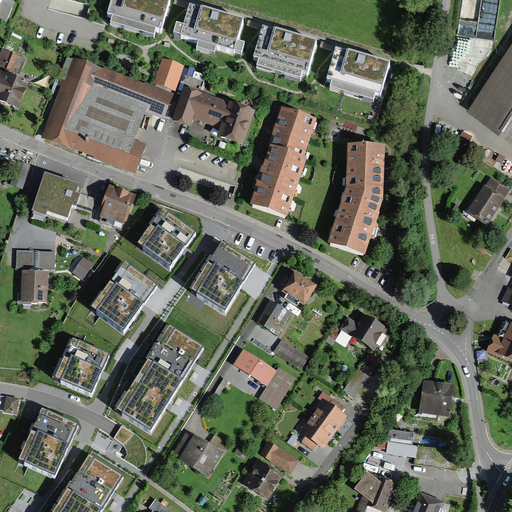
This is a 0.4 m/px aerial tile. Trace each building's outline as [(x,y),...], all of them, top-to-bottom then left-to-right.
[(171,2),(163,0),(113,0),(109,17),(114,18),(111,25),(154,38),(157,30),(162,32),(171,2)] [(464,0),(460,36),(497,41),(502,0),(464,0)] [(243,23),(190,8),(185,28),(178,26),(174,38),(199,45),(197,53),(214,58),(217,48),(241,55),(243,47),(236,45),(243,23)] [(318,46),(264,30),(255,61),(261,62),(259,70),(302,82),(304,75),(309,76),(318,46)] [(511,46),(472,108),(511,133),(511,46)] [(389,66),(336,52),(328,82),(333,83),(331,91),(372,102),(374,95),(381,97),(389,66)] [(3,53),(0,59),(0,66),(17,74),(22,61),(3,53)] [(144,83),(74,57),(42,139),(136,175),(148,142),(137,138),(145,115),(163,121),(174,93),(145,81),(144,83)] [(163,58),(155,83),(176,90),(184,65),(163,58)] [(1,73),(0,75),(0,99),(18,107),(28,84),(1,73)] [(254,111),(185,86),(173,118),(190,124),(193,118),(220,128),(218,134),(243,143),(254,111)] [(270,147),(300,158),(314,122),(283,111),(270,147)] [(270,147),(249,206),(285,219),(306,160),(300,158),(270,147)] [(385,148),(347,147),(345,189),(382,203),(385,148)] [(31,166),(18,162),(11,184),(24,188),(31,166)] [(79,188),(46,177),(34,216),(46,220),(47,215),(85,227),(94,200),(77,195),(79,188)] [(508,191),(491,181),(470,214),(487,224),(508,191)] [(110,185),(103,205),(105,206),(100,221),(120,228),(124,219),(126,220),(136,194),(110,185)] [(345,189),(329,245),(364,256),(382,203),(345,189)] [(198,234),(163,208),(136,246),(171,271),(198,234)] [(225,314),(255,265),(222,245),(193,291),(197,293),(195,296),(225,314)] [(23,271),(22,304),(46,304),(47,271),(52,271),(53,253),(17,253),(17,271),(23,271)] [(82,262),(74,275),(81,280),(90,266),(82,262)] [(158,286),(125,263),(91,311),(123,335),(158,286)] [(294,275),(284,293),(287,295),(285,300),(297,307),(300,302),(303,304),(313,286),(294,275)] [(258,325),(275,335),(286,316),(269,306),(258,325)] [(385,334),(389,328),(367,315),(361,325),(349,317),(341,330),(375,351),(377,347),(380,348),(387,336),(385,334)] [(511,362),(511,327),(504,324),(491,353),(511,362)] [(202,349),(168,328),(117,411),(150,432),(202,349)] [(110,356),(72,340),(54,382),(92,398),(110,356)] [(276,353),(298,369),(305,359),(283,343),(276,353)] [(274,373),(242,353),(233,367),(265,387),(274,373)] [(360,363),(343,393),(355,400),(372,370),(360,363)] [(259,399),(274,408),(292,381),(277,371),(259,399)] [(454,384),(424,381),(419,414),(450,418),(454,384)] [(319,398),(324,401),(301,432),(306,436),(302,441),(313,450),(318,443),(323,447),(346,416),(342,412),(345,408),(324,392),(319,398)] [(7,398),(7,414),(19,415),(20,398),(7,398)] [(77,428),(42,411),(18,461),(54,478),(77,428)] [(82,419),(73,413),(67,422),(77,428),(82,419)] [(390,430),(387,454),(417,458),(419,445),(414,445),(415,433),(390,430)] [(223,454),(194,436),(179,460),(208,478),(223,454)] [(260,456),(291,475),(300,460),(269,441),(260,456)] [(100,511),(121,479),(88,459),(55,511),(100,511)] [(259,461),(245,485),(268,499),(282,474),(259,461)] [(363,495),(355,511),(357,511),(364,511),(368,505),(384,511),(385,511),(394,480),(368,472),(355,488),(363,495)] [(441,511),(445,502),(421,492),(412,511),(441,511)] [(173,511),(155,499),(149,508),(154,511),(173,511)]
